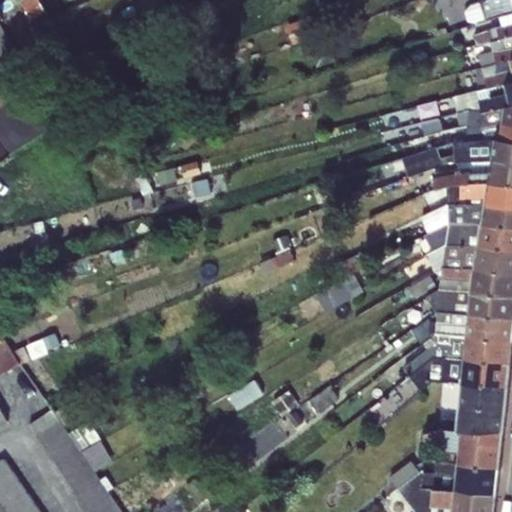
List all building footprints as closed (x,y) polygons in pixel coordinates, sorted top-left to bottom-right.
[(40,0),(21,0),(22,0),(31,19),(46,11),(40,0)] [(511,0),(480,0),(472,3),(465,10),(469,21),(478,22),(495,17),(511,11),(511,0)] [(80,6),(62,14),(67,25),(85,18),(80,6)] [(511,11),(495,17),(498,26),(475,32),(478,44),(492,40),(511,34),(511,11)] [(0,163),(57,125),(44,100),(43,100),(24,112),(15,98),(17,96),(2,71),(0,71),(0,15),(1,15),(0,12),(0,163)] [(302,17),(284,24),(291,42),(309,36),(302,17)] [(511,34),(492,40),(494,51),(479,54),(482,66),(511,57),(511,34)] [(335,49),(319,55),(322,64),(338,59),(335,49)] [(511,79),(511,57),(482,66),(485,74),(478,76),(480,89),(507,81),(511,79)] [(24,112),(43,100),(21,60),(2,71),(17,96),(15,98),(24,112)] [(511,103),(511,98),(507,81),(480,89),(479,89),(483,110),(495,109),(508,105),(511,103)] [(483,110),(479,89),(453,94),(457,111),(467,108),(470,110),(471,109),(483,110)] [(307,93),(281,101),(288,122),(314,114),(307,93)] [(507,113),(508,105),(495,109),(483,110),(471,109),(470,110),(468,124),(443,129),(426,136),(428,143),(445,138),(446,143),(455,140),(498,137),(504,137),(507,113)] [(441,116),(422,121),(424,136),(426,136),(443,129),(441,116)] [(109,126),(116,140),(139,132),(134,117),(109,126)] [(428,143),(426,136),(424,136),(403,139),(406,148),(394,152),(396,160),(446,143),(445,138),(428,143)] [(494,158),(498,137),(455,140),(446,143),(396,160),(379,166),(383,177),(389,176),(391,183),(448,162),(457,162),(458,168),(463,168),(463,170),(472,169),(472,171),(492,171),(494,158)] [(511,138),(504,137),(498,137),(494,158),(511,159),(511,138)] [(511,159),(494,158),(492,171),(491,180),(511,182),(511,159)] [(463,168),(458,168),(458,171),(435,174),(437,188),(448,185),(465,181),(491,180),(492,171),(472,171),(472,169),(463,170),(463,168)] [(465,181),(448,185),(449,203),(487,202),(491,180),(465,181)] [(511,182),(491,180),(487,202),(511,203),(511,182)] [(210,199),(200,202),(204,214),(214,210),(210,199)] [(487,202),(449,203),(450,222),(484,222),(487,202)] [(511,203),(487,202),(484,222),(484,223),(511,224),(511,203)] [(215,221),(205,224),(206,225),(208,231),(212,244),(221,241),(215,221)] [(484,222),(450,222),(450,230),(423,240),(430,253),(437,249),(448,244),(480,244),(484,223),(484,222)] [(511,224),(484,223),(480,244),(511,246),(511,224)] [(208,231),(206,225),(198,228),(201,234),(208,231)] [(287,234),(273,240),(277,249),(281,247),(283,253),(291,249),(290,248),(293,247),(287,234)] [(448,244),(437,249),(439,255),(419,263),(426,277),(444,266),(476,267),(477,267),(480,244),(448,244)] [(477,267),(511,270),(511,246),(480,244),(477,267)] [(277,249),(267,253),(269,258),(260,262),(264,273),(265,273),(261,262),(283,253),(281,247),(277,249)] [(261,262),(265,273),(295,260),(291,249),(283,253),(261,262)] [(363,249),(346,259),(363,251),(369,263),(370,262),(363,249)] [(346,259),(345,260),(351,272),(352,273),(355,272),(370,264),(369,263),(363,251),(346,259)] [(345,260),(346,259),(345,257),(332,264),(340,279),(351,272),(345,260)] [(444,266),(426,277),(430,286),(441,283),(441,287),(473,290),(476,267),(444,266)] [(472,292),(511,294),(511,270),(477,267),(476,267),(473,290),(472,292)] [(340,279),(316,292),(327,312),(366,291),(355,272),(352,273),(351,272),(340,279)] [(473,290),(441,287),(438,310),(471,312),(472,292),(473,290)] [(176,299),(170,288),(157,293),(160,299),(164,297),(166,303),(176,299)] [(470,314),(511,316),(511,294),(472,292),(471,312),(470,314)] [(471,312),(438,310),(437,320),(431,320),(430,337),(437,337),(437,333),(469,335),(470,314),(471,312)] [(469,335),(511,340),(511,316),(470,314),(469,335)] [(466,358),(469,335),(437,333),(437,337),(436,343),(405,367),(411,374),(434,356),(466,358)] [(466,358),(511,362),(511,359),(511,340),(469,335),(466,358)] [(399,338),(394,342),(397,347),(402,343),(399,338)] [(6,340),(0,343),(0,374),(21,362),(6,340)] [(75,342),(65,345),(68,354),(78,350),(75,342)] [(39,356),(21,362),(44,398),(62,390),(39,356)] [(464,382),(466,358),(434,356),(411,374),(410,375),(422,390),(434,380),(464,383),(464,382)] [(464,382),(509,385),(511,362),(466,358),(464,382)] [(463,430),(505,430),(509,385),(464,382),(464,383),(461,420),(460,430),(463,430)] [(332,384),(310,400),(319,413),(341,397),(332,384)] [(0,425),(9,420),(0,403),(0,425)] [(345,412),(329,423),(337,433),(352,422),(345,412)] [(442,427),(460,430),(461,420),(442,418),(442,427)] [(61,419),(38,435),(90,511),(124,511),(121,507),(110,491),(82,450),(69,431),(61,419)] [(89,419),(69,431),(82,450),(100,436),(89,419)] [(461,453),(463,430),(460,430),(442,427),(425,433),(425,443),(444,446),(444,450),(461,453)] [(460,463),(501,466),(505,430),(463,430),(461,453),(460,462),(460,463)] [(42,511),(4,457),(0,459),(0,511),(42,511)] [(391,475),(420,511),(422,503),(419,502),(422,487),(424,472),(420,469),(413,459),(391,475)] [(460,463),(460,462),(437,460),(435,472),(424,472),(422,487),(457,488),(460,463)] [(457,488),(498,493),(501,466),(460,463),(457,488)] [(196,477),(186,484),(200,503),(210,496),(196,477)] [(110,491),(121,507),(129,501),(119,485),(110,491)] [(457,488),(422,487),(419,502),(422,503),(455,506),(457,488)] [(454,511),(495,511),(498,493),(457,488),(455,506),(454,511)] [(454,511),(455,506),(422,503),(420,511),(454,511)]
